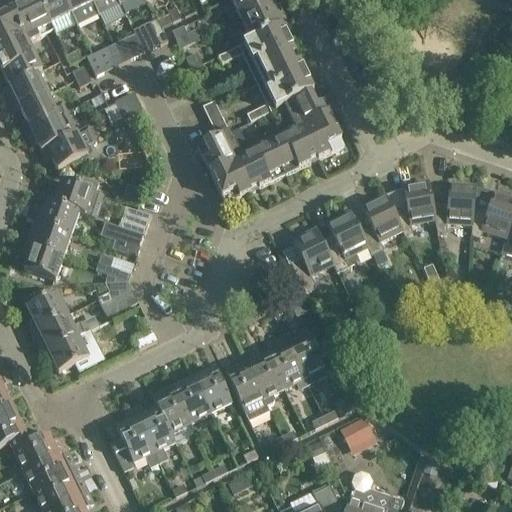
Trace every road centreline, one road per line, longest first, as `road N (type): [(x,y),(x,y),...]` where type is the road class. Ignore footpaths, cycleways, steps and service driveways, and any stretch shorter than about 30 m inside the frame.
road 1 (residential): [(172,350),(143,286),(189,166),(143,68)]
road 2 (residential): [(172,350),(205,334),(246,232),(374,166)]
road 3 (residential): [(374,166),(297,0)]
road 4 (residential): [(374,166),(429,134),(511,164)]
road 5 (residential): [(126,511),(72,399)]
